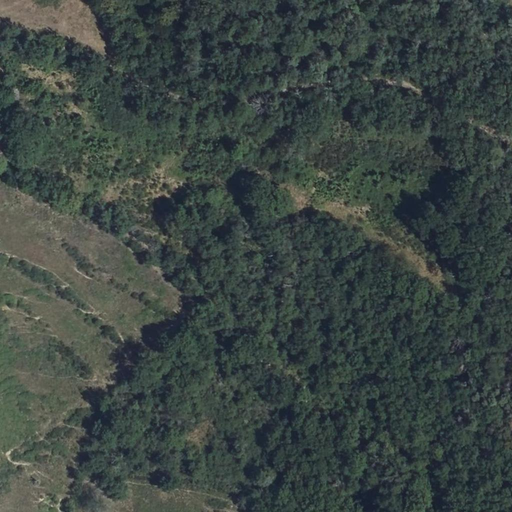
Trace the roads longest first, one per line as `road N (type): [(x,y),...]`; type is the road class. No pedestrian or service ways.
road 1 (track): [(428,511),(353,436),(284,383),(204,287),(90,209),(0,168)]
road 2 (track): [(0,35),(83,58),(193,104),(314,86),(395,89),(511,149)]
